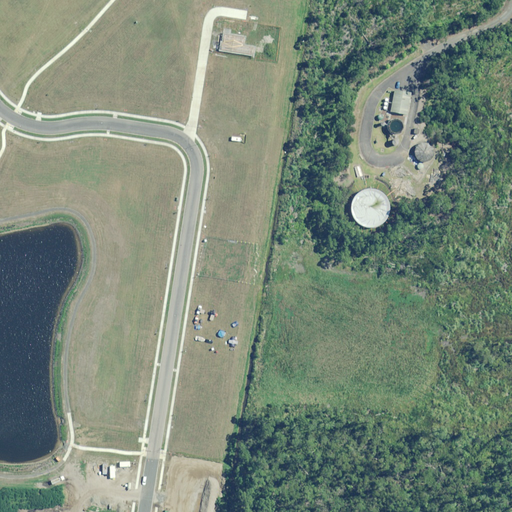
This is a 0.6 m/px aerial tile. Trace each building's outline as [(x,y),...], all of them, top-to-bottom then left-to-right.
[(405,89),(388,85),(383,108),(400,111),(405,89)] [(388,122),(387,124),(387,125),(386,127),(386,128),(387,130),(387,131),(388,132),(389,133),(390,134),(391,135),(393,136),(394,136),(396,136),(397,136),(399,135),(400,134),(401,133),(402,132),(403,131),(403,129),(404,128),(404,126),(403,125),(403,124),(402,122),(401,121),(400,120),(399,119),(397,119),(396,119),(394,119),(393,119),(391,119),(390,120),(389,121),(388,122)] [(421,144),(420,144),(419,145),(418,146),(416,147),(416,149),(415,150),(415,152),(415,154),(415,155),(416,157),(416,158),(417,160),(419,161),(420,162),(422,162),(424,162),(425,162),(427,162),(428,162),(430,161),(431,160),(432,158),(433,157),(434,155),(434,154),(434,152),(434,150),(433,149),(432,147),(431,146),(430,145),(429,144),(427,143),(425,143),(424,143),(422,143),(421,144)] [(362,176),(358,166),(353,168),(356,178),(362,176)] [(381,214),(383,208),(384,201),(382,195),(378,190),(372,186),(366,184),(359,185),(353,188),(348,192),(345,197),(344,203),(345,210),(348,215),(352,220),(358,223),(364,223),(370,222),(376,219),(381,214)]
